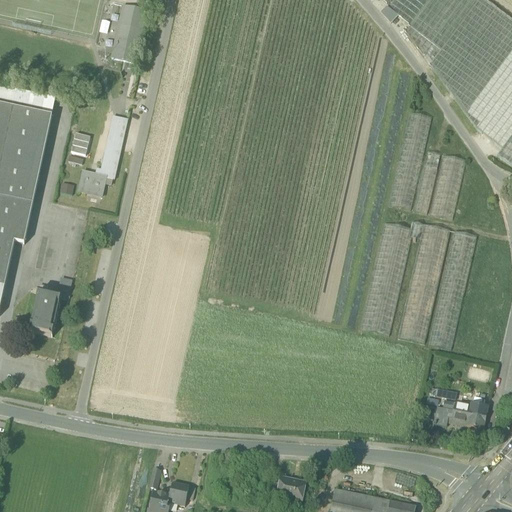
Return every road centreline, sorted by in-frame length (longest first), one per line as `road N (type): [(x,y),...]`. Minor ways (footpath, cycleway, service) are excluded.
road 1 (unclassified): [(77,427),(172,0)]
road 2 (unclassified): [(479,491),(441,470),(374,455),(77,427)]
road 3 (unclassified): [(511,216),(478,152),(359,0)]
